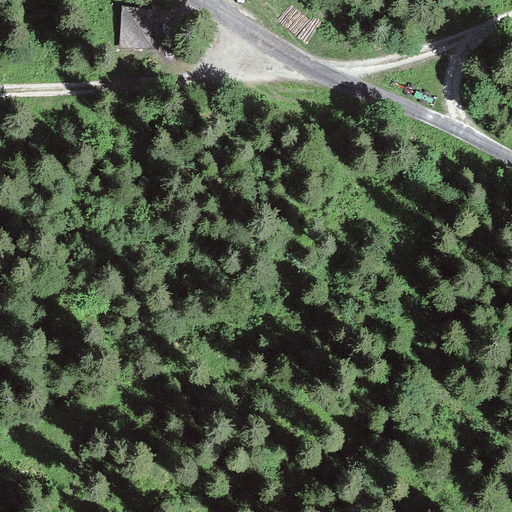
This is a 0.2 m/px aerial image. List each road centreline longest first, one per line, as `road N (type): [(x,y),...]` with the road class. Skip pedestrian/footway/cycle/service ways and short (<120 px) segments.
road 1 (track): [(320,71),(0,86)]
road 2 (track): [(320,71),(511,161)]
road 3 (track): [(511,21),(409,58),(320,71)]
road 4 (track): [(201,0),(320,71)]
